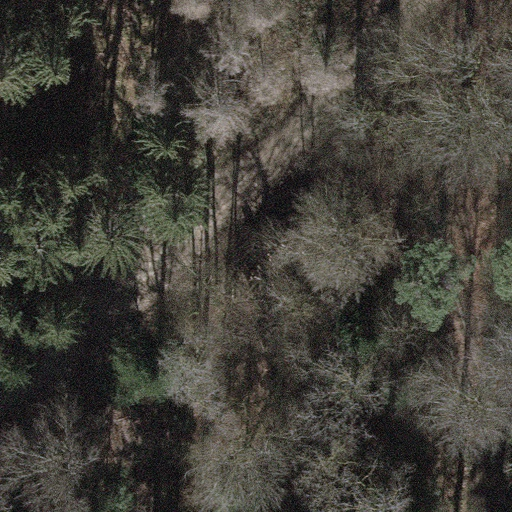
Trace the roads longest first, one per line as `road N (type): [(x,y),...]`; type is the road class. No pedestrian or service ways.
road 1 (track): [(464,0),(0,365)]
road 2 (track): [(0,234),(166,234)]
